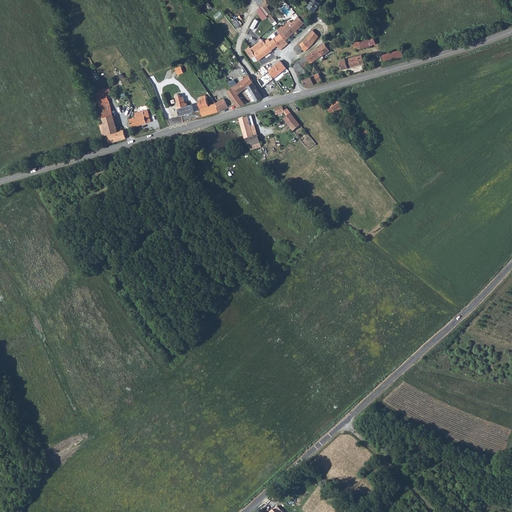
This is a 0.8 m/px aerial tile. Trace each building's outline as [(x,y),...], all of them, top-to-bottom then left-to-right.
[(271,0),(264,0),(261,7),(268,15),(272,12),(268,7),(272,1),(271,0)] [(312,0),(308,7),(314,12),(322,0),(312,0)] [(213,8),(209,2),(204,6),(208,11),(213,8)] [(305,22),(311,15),(305,10),(299,16),(305,22)] [(285,40),(286,40),(305,22),(299,16),(292,23),(290,20),(283,26),(285,29),(280,34),(285,40)] [(313,30),(306,38),(312,45),(319,36),(313,30)] [(267,44),(272,50),(277,46),(285,40),(280,34),(271,41),(268,39),(265,42),(267,44)] [(309,48),(312,45),(306,38),(303,41),(309,48)] [(374,38),(361,42),(361,48),(361,49),(376,44),(374,38)] [(272,51),(272,50),(267,44),(265,42),(261,39),(260,40),(261,41),(251,48),(254,53),(253,53),(258,60),(272,51)] [(285,40),(277,46),(280,50),(288,43),(286,40),(285,40)] [(299,53),(303,49),(305,51),(309,48),(303,41),(295,48),(299,53)] [(330,51),(325,43),(324,43),(317,48),(322,55),(323,56),(330,51)] [(322,55),(317,48),(305,57),(310,64),(322,55)] [(403,56),(402,49),(382,55),(384,62),(403,56)] [(364,63),(362,55),(340,61),(342,69),(364,63)] [(310,64),(305,57),(298,61),(304,68),(305,70),(308,68),(307,66),(310,64)] [(286,68),(280,61),(268,71),(274,78),(286,68)] [(292,65),(298,73),(304,68),(298,61),(292,65)] [(313,65),(310,68),(314,74),(314,75),(311,77),(315,84),(322,81),(319,73),(315,67),(313,65)] [(258,80),(263,87),(268,83),(261,73),(258,75),(260,78),(258,80)] [(263,97),(249,75),(233,87),(238,94),(248,87),(256,101),(263,97)] [(307,86),(315,84),(311,77),(303,80),(307,86)] [(238,107),(246,104),(238,94),(233,87),(228,91),(234,98),(238,107)] [(106,88),(96,91),(99,102),(109,100),(106,88)] [(176,98),(181,116),(195,112),(192,104),(188,105),(187,103),(185,103),(183,96),(181,97),(181,96),(180,95),(180,94),(179,94),(178,94),(177,95),(177,96),(177,97),(178,98),(176,98)] [(219,111),(216,103),(209,106),(207,98),(198,101),(203,116),(211,114),(219,111)] [(228,107),(224,99),(216,103),(219,111),(228,107)] [(327,109),(331,114),(335,112),(337,115),(345,110),(338,100),(330,105),(327,109)] [(106,129),(116,126),(111,107),(110,104),(100,106),(104,123),(106,129)] [(288,116),(284,119),(293,131),(300,126),(286,107),(285,107),(284,107),(283,107),(283,108),(283,106),(275,109),(277,115),(286,112),(288,116)] [(136,117),(130,119),(132,127),(151,122),(148,109),(135,113),(136,117)] [(258,135),(254,136),(251,127),(248,116),(240,119),(248,147),(249,146),(261,143),(258,135)] [(104,123),(100,125),(103,136),(107,135),(109,143),(126,138),(124,130),(117,131),(116,126),(106,129),(104,123)] [(267,511),(282,511),(284,511),(278,503),(267,511)]
